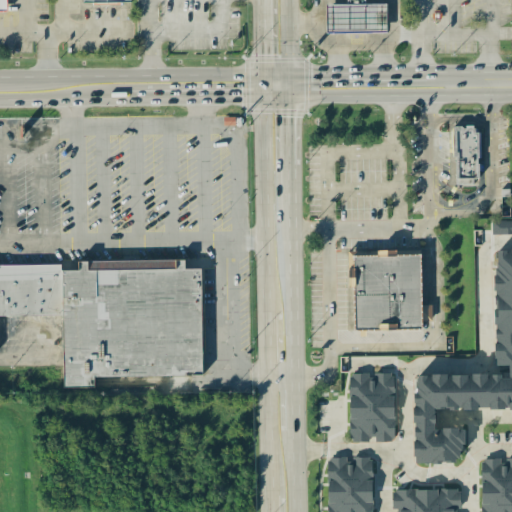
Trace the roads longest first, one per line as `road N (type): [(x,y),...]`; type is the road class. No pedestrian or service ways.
road 1 (secondary): [(261,74),(263,314)]
road 2 (secondary): [(261,98),(474,95),(494,83)]
road 3 (secondary): [(494,83),(473,73),(261,74)]
road 4 (secondary): [(294,378),(291,169)]
road 5 (secondary): [(135,78),(0,79)]
road 6 (secondary): [(0,102),(134,100)]
road 7 (secondary): [(134,100),(261,98)]
road 8 (secondary): [(261,74),(135,78)]
road 9 (secondary): [(264,378),(266,502)]
